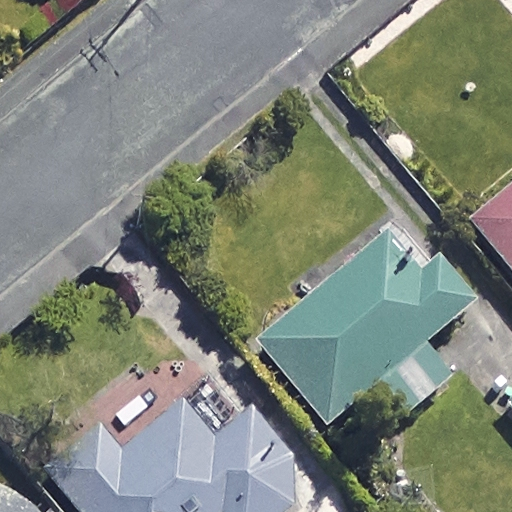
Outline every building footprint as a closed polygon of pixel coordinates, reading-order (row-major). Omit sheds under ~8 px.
[(511,188),(466,226),(511,281),(511,188)] [(411,277),(380,241),(253,348),(321,428),(349,405),(376,436),(430,391),(409,366),(471,313),(427,263),(411,277)] [(283,511),(305,496),(214,377),(112,455),(94,432),(45,470),(77,511),(283,511)] [(511,401),(503,410),(511,420),(511,401)] [(34,511),(0,471),(0,511),(34,511)]
